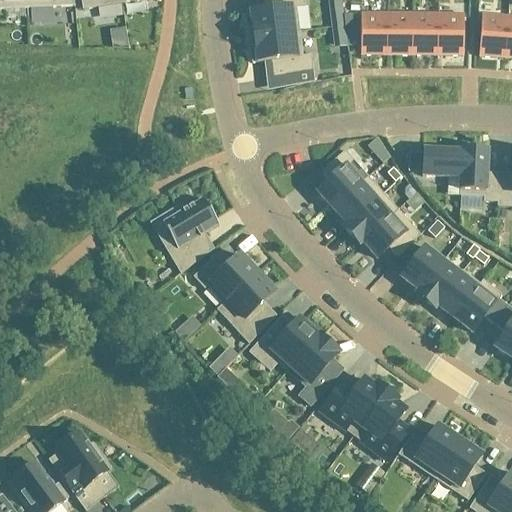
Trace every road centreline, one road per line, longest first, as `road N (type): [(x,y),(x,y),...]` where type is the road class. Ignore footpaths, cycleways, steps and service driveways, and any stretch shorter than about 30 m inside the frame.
road 1 (residential): [(511,413),(336,286),(263,204),(238,145)]
road 2 (residential): [(238,145),(413,114),(511,117)]
road 3 (residential): [(238,145),(219,82),(212,0)]
